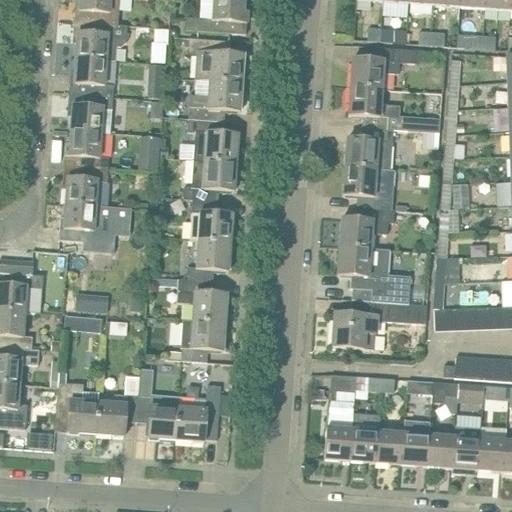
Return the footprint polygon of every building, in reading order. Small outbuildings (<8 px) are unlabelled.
[(79,0),(78,12),(74,11),(73,24),(117,27),(118,0),(79,0)] [(247,13),(243,13),(243,0),(200,0),(199,20),(186,19),(185,32),(225,35),(245,36),(246,24),(247,13)] [(459,0),(433,0),(433,7),(459,9),(459,0)] [(485,0),(459,0),(459,9),(485,11),(485,0)] [(485,0),(485,11),(510,12),(511,0),(485,0)] [(126,27),(117,27),(73,24),(72,35),(76,36),(75,59),(114,62),(115,48),(120,48),(125,44),(126,27)] [(379,44),(380,30),(367,29),(366,43),(379,44)] [(154,30),(153,46),(166,47),(167,47),(167,31),(154,30)] [(393,31),(380,30),(379,44),(392,45),(393,31)] [(430,47),(431,34),(418,33),(417,46),(430,47)] [(444,35),(431,34),(430,47),(443,48),(444,35)] [(468,50),(481,51),(482,37),(469,36),(468,50)] [(482,37),(481,51),(494,52),(495,38),(482,37)] [(195,54),(194,81),(242,84),(244,57),(228,56),(229,43),(188,40),(187,54),(195,54)] [(150,46),(149,64),(165,65),(166,47),(153,46),(150,46)] [(350,89),(381,91),(382,75),(397,76),(398,64),(416,65),(417,62),(422,62),(423,54),(417,54),(417,52),(368,49),(367,61),(352,60),(350,89)] [(114,62),(75,59),(73,84),(69,84),(68,95),(112,99),(112,87),(103,86),(105,62),(114,62)] [(450,62),(448,87),(458,86),(460,62),(450,62)] [(239,113),(242,84),(194,81),(193,81),(195,82),(194,98),(189,98),(188,121),(223,124),(224,112),(239,113)] [(448,87),(446,110),(456,110),(458,86),(448,87)] [(380,106),(381,91),(350,89),(348,117),(363,118),(362,130),(392,132),(392,131),(422,133),(425,134),(438,135),(439,121),(398,118),(399,107),(380,106)] [(112,99),(68,95),(67,108),(71,108),(69,132),(100,135),(102,110),(111,111),(112,99)] [(446,110),(445,135),(455,135),(456,110),(446,110)] [(223,136),(223,124),(188,121),(187,134),(194,134),(192,161),(236,164),(238,137),(223,136)] [(389,172),(392,132),(362,130),(361,141),(346,140),(344,169),(389,172)] [(98,159),(100,135),(69,132),(68,146),(64,146),(64,157),(63,169),(107,172),(108,159),(98,159)] [(422,133),(421,150),(437,151),(437,147),(438,135),(425,134),(422,133)] [(445,135),(443,160),(453,160),(455,135),(445,135)] [(138,158),(137,172),(157,173),(158,160),(138,158)] [(443,160),(441,186),(451,185),(453,160),(443,160)] [(234,193),(236,164),(192,161),(190,188),(183,188),(182,201),(218,203),(218,192),(234,193)] [(107,172),(63,169),(62,181),(66,181),(64,206),(95,208),(96,183),(106,184),(107,172)] [(357,198),(356,210),(393,213),(393,212),(391,211),(393,187),(388,187),(389,172),(344,169),(342,197),(357,198)] [(449,210),(451,185),(441,186),(439,211),(449,210)] [(217,215),(218,203),(182,201),(191,202),(189,241),(230,244),(232,217),(217,215)] [(93,232),(95,208),(64,206),(63,230),(59,229),(58,242),(112,246),(113,233),(93,232)] [(393,213),(356,210),(356,221),(341,220),(338,249),(370,252),(371,235),(386,236),(387,224),(392,225),(393,213)] [(437,236),(447,235),(449,210),(439,211),(437,236)] [(437,236),(436,261),(446,260),(447,235),(437,236)] [(179,281),(212,283),(213,272),(228,273),(230,244),(189,241),(188,242),(197,242),(195,270),(186,269),(186,281),(179,281)] [(338,249),(336,277),(338,277),(351,278),(351,280),(350,291),(350,301),(349,302),(351,302),(370,304),(407,307),(409,279),(387,277),(388,253),(370,252),(338,249)] [(66,267),(67,256),(38,254),(38,264),(66,267)] [(436,261),(434,286),(444,286),(444,285),(452,285),(454,261),(446,260),(436,261)] [(0,312),(24,314),(26,290),(41,291),(42,278),(31,277),(32,264),(0,261),(0,312)] [(211,295),(212,283),(179,281),(177,305),(184,306),(182,322),(224,325),(226,297),(211,295)] [(444,286),(434,286),(432,309),(442,310),(444,286)] [(76,292),(75,310),(87,312),(88,293),(76,292)] [(373,352),(374,336),(375,323),(425,327),(426,308),(407,307),(370,304),(351,302),(350,316),(334,315),(331,349),(373,352)] [(498,309),(499,330),(510,330),(509,308),(498,309)] [(466,331),(477,331),(476,309),(466,310),(466,331)] [(487,309),(476,309),(477,331),(488,330),(487,309)] [(488,330),(499,330),(498,309),(487,309),(488,330)] [(455,310),(444,311),(445,332),(456,332),(455,310)] [(466,310),(455,310),(456,332),(466,331),(466,310)] [(434,332),(445,332),(444,311),(433,311),(434,332)] [(0,348),(39,351),(31,350),(31,339),(23,339),(24,314),(0,312),(0,348)] [(76,332),(77,319),(64,318),(63,332),(76,332)] [(224,325),(182,322),(180,354),(166,353),(166,361),(206,364),(207,352),(222,353),(224,325)] [(60,342),(51,342),(50,352),(59,352),(60,342)] [(0,385),(19,387),(21,362),(38,363),(39,351),(0,348),(0,385)] [(464,380),(466,359),(455,358),(454,368),(453,380),(464,380)] [(475,381),(477,360),(466,359),(464,380),(475,381)] [(486,382),(487,361),(477,360),(475,381),(486,382)] [(497,383),(498,361),(487,361),(486,382),(497,383)] [(507,383),(509,362),(498,361),(497,383),(507,383)] [(453,380),(454,368),(443,367),(442,379),(453,380)] [(124,424),(136,424),(140,377),(139,377),(139,379),(126,378),(125,397),(113,396),(113,398),(98,398),(95,437),(123,439),(124,424)] [(152,378),(140,377),(136,424),(148,425),(147,440),(174,442),(177,398),(151,396),(152,378)] [(355,379),(329,377),(328,393),(354,395),(355,379)] [(50,378),(49,388),(57,388),(58,385),(58,378),(50,378)] [(367,392),(380,393),(381,380),(368,379),(367,392)] [(394,381),(381,380),(380,393),(393,394),(394,381)] [(398,382),(398,390),(406,390),(406,382),(398,382)] [(431,405),(432,384),(406,382),(406,390),(405,403),(431,405)] [(444,385),(432,384),(431,405),(443,406),(444,398),(444,385)] [(18,407),(19,387),(0,385),(0,429),(25,432),(26,407),(18,407)] [(57,388),(55,419),(68,420),(67,435),(95,437),(98,398),(98,394),(82,393),(82,386),(58,385),(57,388)] [(457,399),(457,386),(444,385),(444,398),(457,399)] [(483,388),(457,386),(457,399),(456,403),(481,405),(481,401),(482,401),(483,388)] [(177,398),(174,442),(203,445),(204,429),(217,430),(220,388),(205,387),(204,400),(177,398)] [(509,389),(483,388),(482,401),(508,402),(509,389)] [(309,400),(325,401),(325,398),(322,398),(323,392),(310,390),(309,400)] [(323,461),(349,463),(352,431),(353,416),(352,416),(352,419),(326,417),(323,461)] [(378,418),(353,416),(352,431),(349,463),(375,465),(378,418)] [(378,418),(375,465),(400,467),(403,435),(377,433),(378,418)] [(454,439),(451,470),(451,475),(464,476),(465,471),(477,472),(479,440),(480,430),(454,428),(454,439)] [(428,437),(403,435),(400,467),(426,469),(428,437)] [(454,439),(428,437),(426,469),(451,470),(454,439)] [(505,442),(479,440),(477,472),(503,474),(505,442)] [(503,474),(511,474),(511,442),(505,442),(503,474)]
